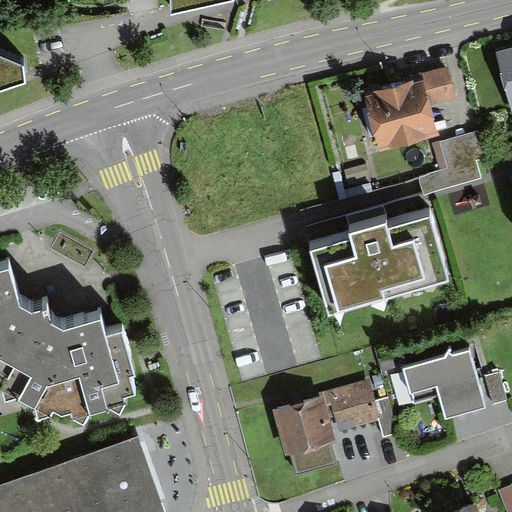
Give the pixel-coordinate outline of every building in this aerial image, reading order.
[(511,39),(494,44),(511,111),(511,39)] [(0,82),(27,73),(25,57),(0,46),(0,82)] [(449,61),(365,83),(381,145),(441,130),(433,100),(457,94),(449,61)] [(433,139),(440,167),(477,156),(487,154),(479,126),(433,139)] [(440,167),(419,173),(425,191),(482,174),(477,156),(440,167)] [(309,241),(329,307),(449,272),(430,206),(390,218),(387,207),(347,219),(350,229),(309,241)] [(20,283),(10,246),(0,249),(0,371),(2,371),(5,382),(18,379),(35,388),(39,401),(51,397),(54,393),(62,398),(71,395),(72,399),(85,406),(91,393),(109,389),(120,395),(126,385),(125,378),(134,375),(129,358),(135,356),(123,313),(106,318),(100,298),(64,308),(51,301),(47,287),(33,291),(20,283)] [(471,343),(403,363),(414,402),(441,394),(447,413),(488,401),(471,343)] [(499,367),(485,371),(493,401),(508,397),(499,367)] [(324,388),(333,421),(337,420),(339,428),(379,418),(383,434),(397,430),(388,394),(374,398),(369,376),(324,388)] [(324,387),(273,401),(286,449),(291,447),(297,469),(337,458),(330,435),(337,433),(333,421),(324,388),(324,387)] [(151,511),(165,508),(140,431),(0,476),(0,511),(151,511)] [(511,511),(511,481),(499,487),(508,511),(511,511)] [(433,511),(485,511),(478,494),(433,511)]
